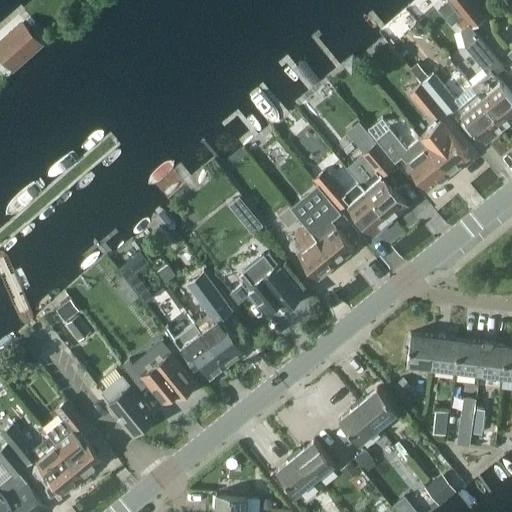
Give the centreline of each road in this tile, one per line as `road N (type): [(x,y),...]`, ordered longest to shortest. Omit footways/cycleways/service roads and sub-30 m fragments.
road 1 (residential): [(165,475),(406,280)]
road 2 (residential): [(406,280),(511,194)]
